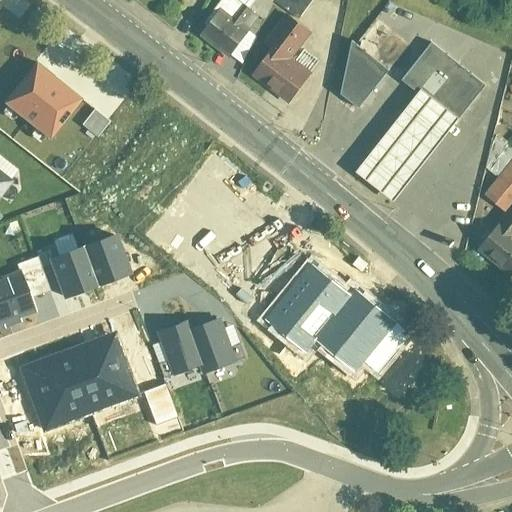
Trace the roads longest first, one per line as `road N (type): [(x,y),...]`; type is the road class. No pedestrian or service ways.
road 1 (tertiary): [(511,383),(396,255),(72,0)]
road 2 (residential): [(56,511),(211,459),(303,469)]
road 3 (residential): [(511,480),(484,494),(396,497),(303,469)]
road 4 (unknown): [(489,357),(491,419),(469,494)]
road 5 (residential): [(0,343),(120,297)]
